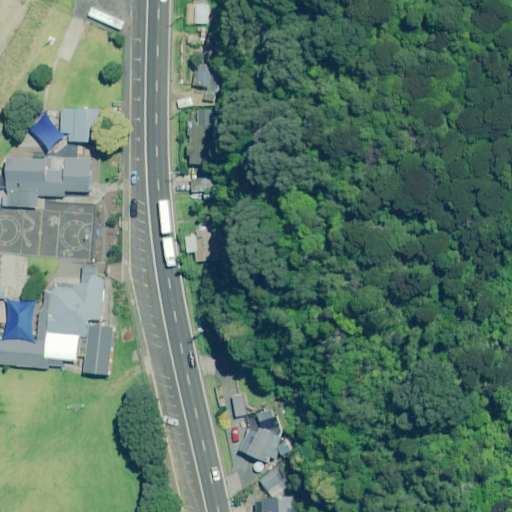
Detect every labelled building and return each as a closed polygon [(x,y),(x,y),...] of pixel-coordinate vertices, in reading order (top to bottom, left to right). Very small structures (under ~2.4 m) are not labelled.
[(211,5),(199,4),(197,23),(209,24),(211,5)] [(196,70),(195,84),(215,86),(217,64),(201,63),(200,71),(196,70)] [(101,97),(63,96),(62,127),(101,128),(101,97)] [(212,165),(217,110),(191,108),(186,163),(212,165)] [(88,147),(4,145),(2,200),(34,201),(35,187),(66,188),(66,181),(87,181),(88,147)] [(214,199),(216,178),(194,176),(193,190),(205,191),(204,198),(214,199)] [(217,233),(189,235),(190,252),(197,252),(197,261),(219,260),(217,233)] [(105,276),(45,274),(44,324),(87,326),(87,311),(104,312),(105,276)] [(113,315),(89,315),(88,363),(112,363),(113,315)] [(0,352),(43,354),(43,329),(0,327),(0,352)] [(64,340),(48,339),(48,353),(64,353),(64,340)] [(250,454),(265,461),(273,461),(294,453),(290,440),(278,444),(278,443),(283,432),(280,420),(276,421),(272,410),(259,414),(263,427),(250,454)] [(291,484),(279,467),(262,479),(275,496),(291,484)] [(265,497),(265,511),(300,511),(300,496),(265,497)]
